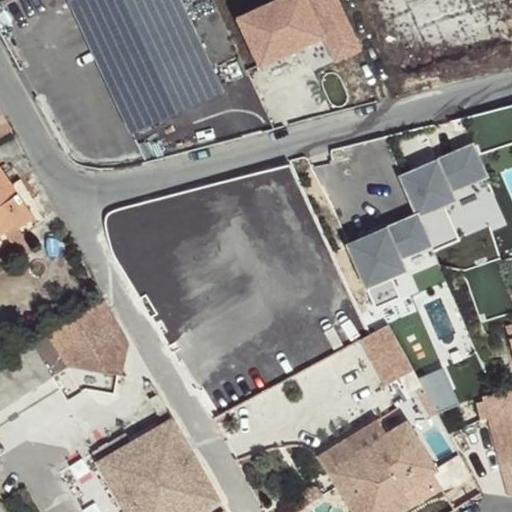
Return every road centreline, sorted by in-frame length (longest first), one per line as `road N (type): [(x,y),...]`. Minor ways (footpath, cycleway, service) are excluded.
road 1 (residential): [(511,86),(69,201)]
road 2 (residential): [(241,511),(69,201)]
road 3 (residential): [(69,201),(0,80)]
